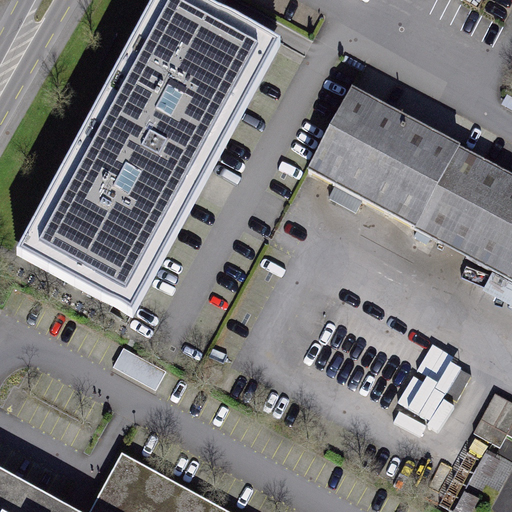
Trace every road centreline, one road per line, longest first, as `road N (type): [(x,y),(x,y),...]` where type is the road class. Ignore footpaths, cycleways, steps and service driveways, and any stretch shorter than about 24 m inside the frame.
road 1 (unclassified): [(511,129),(348,9),(160,355)]
road 2 (residential): [(341,511),(7,326),(0,338)]
road 3 (unknown): [(253,369),(305,284),(323,269),(349,270),(511,368)]
road 4 (primary): [(0,115),(66,0)]
